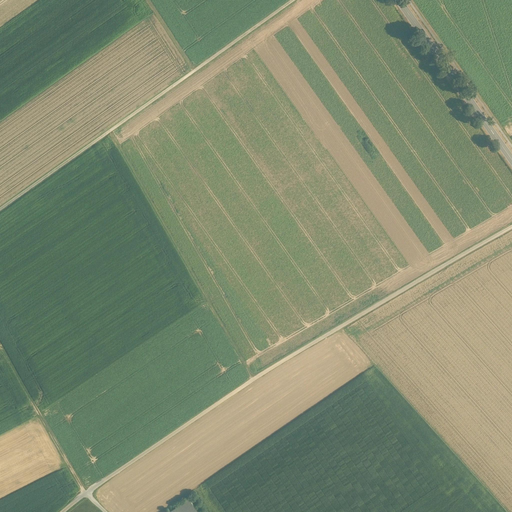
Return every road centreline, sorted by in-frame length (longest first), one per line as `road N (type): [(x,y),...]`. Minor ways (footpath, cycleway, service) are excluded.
road 1 (unclassified): [(511,226),(257,376),(84,493)]
road 2 (unclassified): [(293,0),(0,209)]
road 3 (primary): [(398,0),(511,159)]
road 4 (track): [(0,341),(84,493)]
